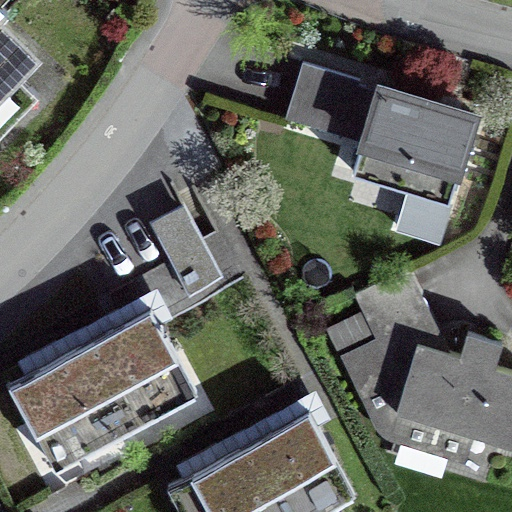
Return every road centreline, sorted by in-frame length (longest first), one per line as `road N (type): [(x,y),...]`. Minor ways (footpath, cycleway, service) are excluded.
road 1 (residential): [(198,0),(93,164),(0,271)]
road 2 (residential): [(383,0),(511,37)]
